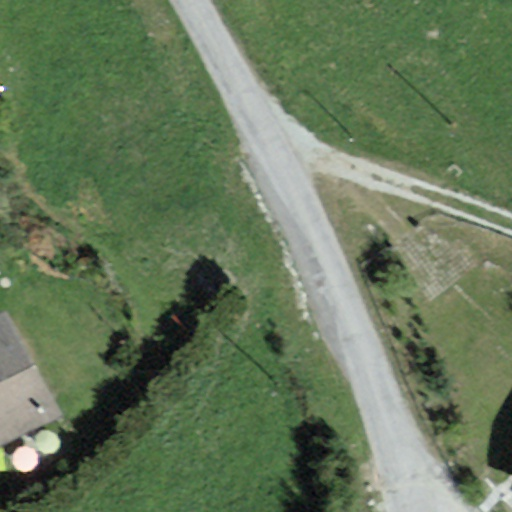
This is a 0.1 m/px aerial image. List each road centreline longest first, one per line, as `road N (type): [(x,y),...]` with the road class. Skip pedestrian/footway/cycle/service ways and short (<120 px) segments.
road 1 (unclassified): [(394,511),(290,174),(180,0)]
road 2 (unknown): [(242,98),(511,193)]
